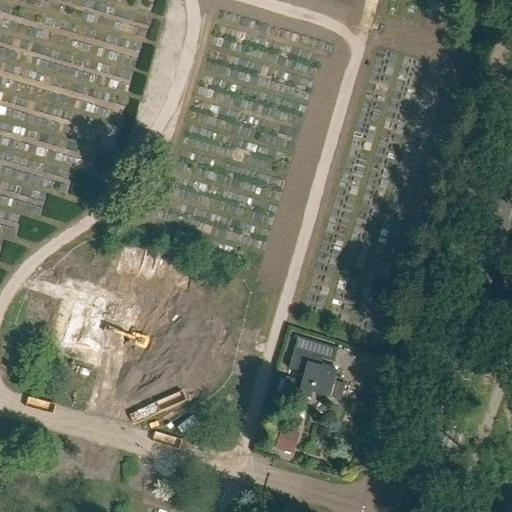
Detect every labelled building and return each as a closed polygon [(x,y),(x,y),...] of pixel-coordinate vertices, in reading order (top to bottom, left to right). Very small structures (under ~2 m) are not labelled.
[(0,117),(6,119),(11,106),(0,102),(0,117)] [(12,134),(9,143),(32,151),(35,142),(12,134)] [(103,334),(130,343),(128,347),(134,348),(139,332),(146,334),(153,311),(115,299),(103,334)] [(334,363),(338,350),(297,339),(288,370),(304,375),(302,383),(285,379),(280,397),(289,400),(290,395),(311,401),(313,395),(330,400),(338,373),(320,367),(322,360),(334,363)] [(275,451),(290,455),(295,436),(280,431),(275,451)]
